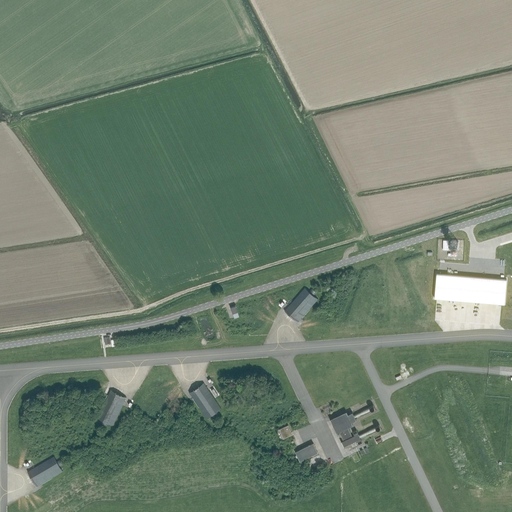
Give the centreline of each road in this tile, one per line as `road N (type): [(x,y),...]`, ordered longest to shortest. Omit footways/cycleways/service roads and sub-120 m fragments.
road 1 (unclassified): [(511,210),(173,316),(0,346)]
road 2 (track): [(362,237),(136,311),(0,330)]
road 3 (track): [(511,201),(376,244),(359,238)]
